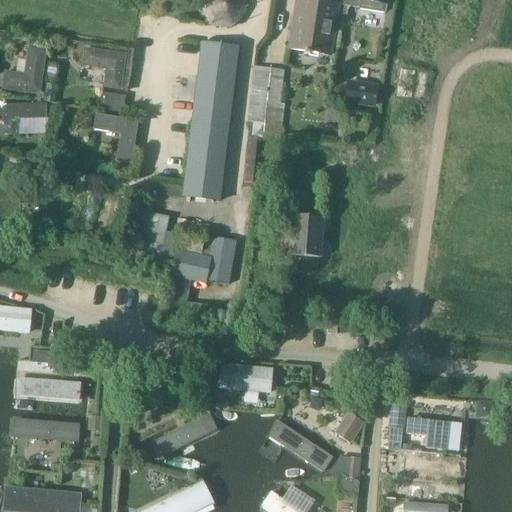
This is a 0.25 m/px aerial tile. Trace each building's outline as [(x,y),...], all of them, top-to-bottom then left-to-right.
[(203,0),(200,6),(209,27),(234,29),(247,7),(243,0),(203,0)] [(342,0),(342,6),(386,14),(388,0),(342,0)] [(330,56),(338,5),(317,2),(317,3),(300,1),(296,28),(292,27),(289,50),(305,52),(304,55),(309,55),(310,53),(330,56)] [(239,48),(200,43),(181,198),(220,203),(239,48)] [(284,72),(254,68),(248,122),(275,125),(274,138),(281,139),(285,104),(280,104),(284,72)] [(409,79),(385,76),(381,99),(406,103),(409,79)] [(347,82),(344,104),(375,109),(379,87),(347,82)] [(370,117),(343,111),(339,132),(365,138),(370,117)] [(321,258),(324,219),(291,216),(288,257),(321,258)] [(201,254),(205,233),(177,228),(173,249),(201,254)] [(210,238),(207,260),(204,282),(228,286),(235,242),(210,238)] [(201,283),(207,260),(176,253),(170,277),(201,283)] [(0,331),(29,334),(31,311),(0,307),(0,331)] [(321,314),(316,336),(335,340),(340,318),(321,314)] [(58,354),(33,352),(32,364),(57,366),(58,354)] [(270,395),(272,370),(221,365),(219,390),(270,395)] [(80,386),(15,381),(13,400),(79,404),(80,386)] [(144,414),(148,408),(145,395),(132,398),(136,416),(144,414)] [(321,404),(320,400),(316,399),(312,401),(311,405),(313,408),(317,410),(320,408),(321,404)] [(388,429),(403,431),(405,406),(390,404),(388,429)] [(102,433),(103,418),(88,417),(87,432),(102,433)] [(81,424),(10,418),(9,441),(79,446),(81,424)] [(209,418),(148,449),(156,468),(218,436),(209,418)] [(332,461),(276,424),(265,441),(322,478),(332,461)] [(101,452),(102,439),(93,439),(92,451),(101,452)] [(348,459),(347,478),(351,480),(356,482),(358,482),(360,460),(348,459)] [(73,472),(74,464),(61,463),(61,476),(68,476),(73,472)] [(59,474),(60,465),(51,465),(50,474),(59,474)] [(336,493),(336,496),(355,497),(356,482),(351,480),(348,479),(347,478),(345,477),(342,475),(341,475),(337,476),(336,493)] [(80,511),(82,497),(3,491),(1,511),(80,511)] [(201,491),(158,511),(200,511),(210,507),(201,491)] [(295,511),(270,494),(259,510),(262,511),(295,511)] [(397,509),(397,500),(386,499),(386,508),(397,509)] [(447,511),(448,505),(404,501),(403,511),(447,511)]
